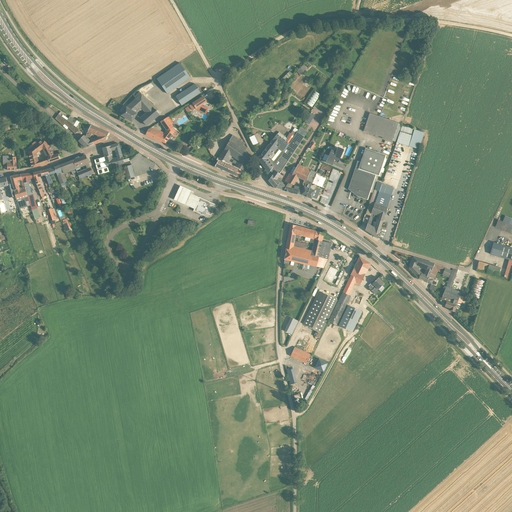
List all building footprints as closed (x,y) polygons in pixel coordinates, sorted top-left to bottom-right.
[(167,94),(190,78),(180,63),(157,79),(167,94)] [(300,76),(307,69),(304,65),(297,72),(300,76)] [(283,77),(286,79),(292,73),(290,71),(283,77)] [(182,106),(201,93),(195,84),(176,97),(182,106)] [(306,103),(311,107),(320,95),(314,91),(306,103)] [(126,108),(122,116),(132,122),(136,116),(138,114),(136,113),(141,108),(146,113),(140,119),(147,126),(159,116),(140,93),(135,97),(136,99),(126,108)] [(193,111),(197,108),(204,112),(204,113),(206,114),(207,112),(209,113),(211,109),(208,108),(210,104),(206,102),(203,97),(190,106),(193,111)] [(392,141),(397,125),(398,123),(370,113),(363,131),(392,141)] [(61,116),(59,114),(55,119),(63,126),(64,124),(75,134),(79,130),(74,125),(73,126),(62,117),(61,116)] [(63,116),(62,117),(73,126),(74,125),(77,121),(71,117),(70,116),(68,119),(63,116)] [(175,130),(166,118),(160,122),(166,131),(165,133),(152,127),(148,130),(146,135),(165,143),(172,135),(175,137),(178,133),(175,130)] [(96,136),(98,129),(91,126),(86,136),(90,138),(92,135),(93,136),(93,135),(96,136)] [(402,126),(396,143),(419,149),(424,133),(402,126)] [(106,140),(109,133),(98,129),(96,136),(97,136),(97,134),(100,135),(89,140),(94,145),(106,140)] [(287,138),(279,132),(258,159),(269,173),(282,154),(295,135),(296,133),(293,131),(287,138)] [(276,188),(280,190),(282,186),(279,184),(276,181),(278,178),(280,175),(279,174),(304,137),(297,132),(270,171),(274,174),(269,181),(275,189),(276,188)] [(250,137),(254,144),(258,142),(255,134),(250,137)] [(84,136),(79,141),(85,148),(94,145),(89,140),(84,136)] [(49,162),(49,163),(60,159),(58,154),(54,156),(49,146),(42,140),(28,151),(32,167),(41,166),(46,164),(46,163),(44,159),(38,161),(36,154),(42,149),(46,158),(48,158),(49,162)] [(251,156),(229,141),(215,166),(216,167),(239,177),(240,176),(251,156)] [(124,163),(119,144),(113,145),(115,151),(116,157),(118,164),(124,163)] [(112,153),(112,151),(115,151),(113,145),(103,148),(105,157),(94,160),(98,175),(109,172),(108,168),(118,165),(118,164),(116,157),(113,158),(111,153),(112,153)] [(344,150),(338,147),(336,152),(327,148),(322,160),(333,165),(334,161),(338,163),(344,151),(344,150)] [(361,162),(358,161),(348,189),(357,196),(367,200),(376,175),(379,176),(386,156),(365,149),(361,162)] [(11,156),(9,157),(9,156),(3,156),(3,164),(7,164),(7,165),(8,170),(17,170),(16,158),(11,158),(11,156)] [(88,162),(86,156),(73,161),(76,169),(77,170),(80,169),(79,166),(85,164),(86,166),(87,168),(77,172),(78,174),(78,175),(80,179),(93,174),(91,168),(88,162)] [(61,165),(64,174),(71,171),(73,176),(78,175),(78,174),(77,172),(77,170),(76,169),(73,161),(61,165)] [(118,164),(118,165),(120,173),(125,172),(126,179),(135,177),(131,161),(124,163),(118,164)] [(64,174),(61,165),(54,168),(56,173),(61,184),(67,182),(64,174)] [(302,191),(298,190),(299,187),(291,185),(297,177),(304,180),(303,184),(303,187),(304,185),(306,181),(305,180),(307,174),(309,170),(307,170),(298,165),(296,168),(293,166),(289,173),(282,186),(280,190),(282,190),(284,191),(292,193),(292,194),(293,194),(294,194),(297,195),(297,194),(300,194),(302,191)] [(47,170),(40,172),(42,175),(45,175),(50,188),(49,188),(51,194),(56,192),(54,186),(53,183),(50,175),(56,173),(54,168),(47,170)] [(309,198),(311,199),(312,197),(317,199),(321,189),(316,187),(316,186),(314,185),(313,186),(311,185),(312,183),(317,173),(309,170),(307,174),(305,180),(306,181),(304,185),(303,187),(303,188),(302,189),(302,191),(300,194),(303,196),(305,197),(307,197),(307,198),(309,198)] [(38,189),(39,190),(42,189),(42,188),(41,185),(38,177),(42,175),(40,172),(33,173),(35,178),(35,180),(38,189)] [(30,174),(20,175),(21,175),(21,179),(24,180),(25,187),(29,201),(32,211),(37,209),(33,195),(31,195),(31,194),(28,182),(28,179),(35,178),(33,173),(30,174)] [(18,209),(27,207),(25,202),(29,201),(25,187),(19,188),(17,182),(18,182),(18,180),(21,179),(21,175),(20,175),(17,175),(15,176),(10,177),(11,181),(15,197),(18,209)] [(0,200),(2,200),(1,194),(0,194),(0,187),(8,186),(9,192),(8,192),(10,198),(15,197),(11,181),(7,182),(6,179),(6,178),(0,179),(0,200)] [(370,201),(375,203),(375,204),(387,208),(391,196),(392,191),(393,188),(377,183),(375,190),(374,190),(370,201)] [(179,186),(173,200),(193,209),(199,197),(192,194),(193,192),(179,186)] [(211,215),(213,209),(215,205),(215,204),(214,205),(211,203),(210,202),(210,203),(200,198),(199,197),(199,198),(200,198),(197,203),(194,211),(193,210),(193,211),(205,217),(206,213),(211,215)] [(381,228),(386,229),(387,224),(383,222),(387,208),(375,204),(367,225),(365,230),(378,239),(381,228)] [(46,210),(51,222),(56,220),(51,208),(46,210)] [(106,219),(103,213),(97,216),(100,222),(106,219)] [(511,234),(511,225),(498,220),(495,227),(511,234)] [(307,244),(294,241),(295,234),(306,236),(307,229),(290,224),(288,236),(287,243),(293,244),(293,246),(301,249),(303,249),(305,250),(307,244)] [(306,236),(310,237),(309,242),(313,243),(312,251),(311,251),(310,255),(318,257),(327,260),(331,244),(322,241),(324,233),(307,229),(306,236)] [(511,247),(494,242),(491,254),(508,259),(511,260),(511,247)] [(327,260),(318,257),(310,255),(311,251),(305,250),(303,249),(301,249),(293,246),(293,244),(287,243),(286,250),(284,264),(289,265),(291,261),(308,265),(323,269),(327,260)] [(368,268),(370,264),(359,256),(356,261),(351,275),(328,321),(337,326),(351,297),(349,296),(355,282),(361,284),(368,268)] [(419,278),(422,281),(431,284),(433,280),(428,278),(434,264),(413,258),(409,268),(419,278)] [(509,281),(511,271),(511,260),(508,259),(503,279),(509,281)] [(498,277),(500,268),(479,262),(476,271),(498,277)] [(443,273),(442,275),(449,278),(451,271),(445,268),(443,273)] [(465,305),(467,298),(460,296),(461,292),(451,288),(457,271),(452,269),(446,286),(440,302),(445,305),(445,307),(450,309),(450,310),(454,312),(457,306),(460,307),(461,304),(465,305)] [(384,288),(382,286),(384,284),(384,283),(382,280),(381,281),(378,278),(368,287),(374,293),(378,289),(381,292),(383,290),(384,289),(384,288)] [(478,301),(485,282),(474,278),(468,298),(478,301)] [(303,324),(307,326),(321,333),(337,300),(319,291),(303,324)] [(338,325),(352,332),(362,312),(348,305),(338,325)] [(291,317),(285,331),(292,335),(298,321),(291,317)] [(295,347),(291,356),(306,363),(310,355),(295,347)] [(325,370),(328,360),(319,357),(315,367),(325,370)] [(290,384),(296,383),(293,369),(287,370),(290,384)]
